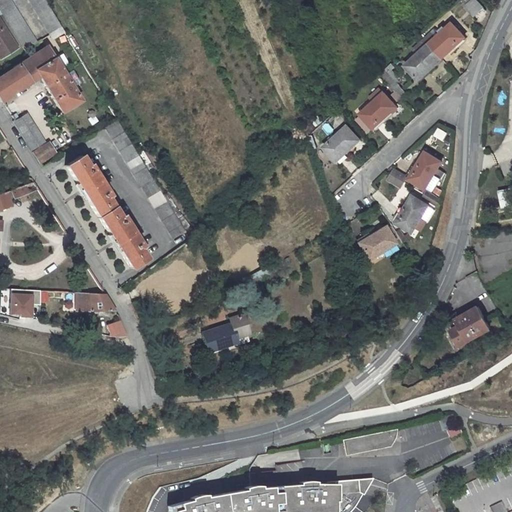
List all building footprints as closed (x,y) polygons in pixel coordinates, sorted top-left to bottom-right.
[(36,42),(9,0),(0,0),(0,9),(25,50),(36,42)] [(69,39),(44,0),(29,0),(58,46),(69,39)] [(478,22),(489,14),(478,0),(471,0),(465,5),(478,22)] [(0,22),(0,57),(16,48),(0,22)] [(464,37),(452,24),(429,44),(441,59),(455,46),(454,45),(464,37)] [(429,44),(406,66),(417,78),(427,70),(428,71),(441,59),(429,44)] [(0,76),(0,101),(1,102),(40,77),(60,112),(80,100),(72,87),(78,83),(71,70),(64,74),(50,51),(47,46),(30,57),(0,76)] [(397,106),(384,92),(361,113),(373,126),(382,117),(383,119),(397,106)] [(47,144),(27,114),(13,122),(24,140),(39,162),(55,153),(49,143),(47,144)] [(171,235),(182,228),(116,120),(105,127),(171,235)] [(360,139),(348,126),(325,146),(336,159),(346,150),(347,151),(360,139)] [(438,128),(434,136),(443,141),(447,133),(438,128)] [(426,188),(442,161),(425,151),(416,167),(418,167),(411,179),(426,188)] [(81,156),(65,166),(81,191),(111,238),(130,268),(145,258),(139,248),(142,246),(121,215),(120,217),(107,197),(109,195),(89,164),(87,165),(81,156)] [(386,180),(400,188),(407,176),(394,167),(386,180)] [(10,190),(14,200),(19,198),(21,201),(29,198),(28,195),(39,190),(33,182),(10,190)] [(503,209),(511,206),(511,187),(499,190),(503,209)] [(0,194),(0,210),(13,206),(7,192),(0,194)] [(413,231),(429,205),(413,195),(404,211),(405,211),(398,223),(413,231)] [(368,259),(394,243),(385,227),(369,236),(370,237),(359,244),(368,259)] [(240,281),(244,289),(266,277),(262,269),(240,281)] [(184,275),(158,289),(168,306),(193,292),(184,275)] [(40,290),(11,289),(10,313),(20,314),(20,316),(31,316),(32,304),(40,305),(40,290)] [(78,311),(115,311),(105,294),(77,292),(78,311)] [(478,306),(456,318),(460,324),(451,329),(460,344),(490,328),(478,306)] [(230,322),(202,333),(208,352),(237,342),(236,337),(248,333),(242,314),(228,318),(230,322)] [(120,319),(108,324),(113,337),(126,336),(120,319)] [(449,438),(460,434),(457,427),(446,431),(449,438)] [(396,430),(360,437),(348,439),(341,440),(344,456),(389,447),(390,445),(392,443),(394,438),(396,433),(396,430)] [(348,511),(349,511),(355,504),(361,495),(364,489),(367,483),(368,480),(371,480),(371,478),(325,482),(325,484),(302,484),(295,485),(262,487),(222,493),(202,497),(186,501),(167,506),(169,511),(348,511)]
